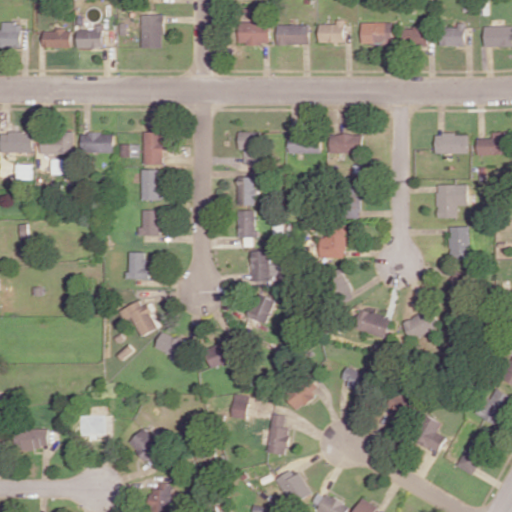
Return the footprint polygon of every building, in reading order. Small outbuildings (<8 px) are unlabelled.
[(144,47),(166,47),(165,13),(143,14),(144,47)] [(338,23),(321,23),(321,41),(346,42),(347,19),(338,18),(338,23)] [(240,43),(271,44),(271,21),(240,21),(240,43)] [(394,22),(363,21),(363,43),(394,43),(394,22)] [(0,28),(0,46),(24,47),(24,22),(5,22),(4,29),(0,28)] [(442,44),(467,45),(468,22),(460,22),(460,27),(443,26),(442,44)] [(278,24),(278,43),(311,43),(311,23),(278,24)] [(486,46),(511,45),(511,25),(486,26),(486,46)] [(80,48),(106,47),(105,27),(79,28),(80,48)] [(403,44),(430,46),(431,29),(404,27),(403,44)] [(46,28),(46,46),(74,46),(74,29),(46,28)] [(146,162),(166,163),(166,130),(147,129),(146,162)] [(241,149),(246,148),(246,164),(263,164),(262,130),(240,131),(241,149)] [(3,151),(36,151),(36,131),(3,131),(3,151)] [(478,137),(478,154),(509,153),(508,131),(494,131),(494,137),(478,137)] [(76,153),(76,132),(44,132),(44,152),(76,153)] [(117,133),(85,132),(84,151),(117,152),(117,133)] [(364,134),(332,133),(331,152),(364,153),(364,134)] [(437,152),(469,152),(469,133),(437,133),(437,152)] [(322,152),(322,135),(290,134),(290,151),(322,152)] [(133,143),(124,142),(124,156),(133,156),(134,151),(133,151),(133,143)] [(35,164),(19,163),(19,179),(35,180),(35,164)] [(144,198),(162,199),(163,168),(145,168),(144,198)] [(258,204),(259,176),(240,176),(240,203),(258,204)] [(469,204),(469,183),(437,184),(438,217),(459,217),(458,205),(469,204)] [(362,216),(361,187),(344,188),(345,217),(362,216)] [(141,234),(165,234),(165,208),(146,208),(145,226),(141,226),(141,234)] [(240,209),(241,236),(258,236),(257,209),(240,209)] [(450,226),(451,258),(471,258),(470,225),(450,226)] [(321,257),(347,256),(346,227),(326,228),(326,237),(321,237),(321,257)] [(254,280),(271,281),(271,250),(254,250),(254,280)] [(131,278),(150,278),(150,251),(131,251),(131,278)] [(340,297),(353,292),(343,270),(330,275),(340,297)] [(278,300),(261,292),(249,319),(267,327),(278,300)] [(135,316),(144,335),(161,327),(149,303),(145,306),(142,300),(122,309),(127,320),(135,316)] [(434,307),(404,322),(413,339),(442,325),(434,307)] [(392,315),(360,309),(356,329),(388,336),(392,315)] [(180,359),(188,341),(165,330),(157,348),(180,359)] [(213,366),(240,359),(234,338),(207,346),(213,366)] [(349,380),(347,386),(364,393),(372,373),(348,364),(343,378),(349,380)] [(288,391),(296,408),(317,399),(312,387),(315,385),(313,380),(288,391)] [(511,396),(511,393),(493,387),(482,417),(502,424),(511,396)] [(250,393),(235,392),(234,417),(249,417),(250,393)] [(269,451),(289,454),(291,427),(286,426),(287,414),(273,413),(269,451)] [(419,441),(441,452),(449,436),(439,432),(443,422),(430,416),(419,441)] [(16,447),(49,448),(50,428),(17,427),(16,447)] [(131,441),(155,466),(169,452),(145,427),(131,441)] [(474,474),(487,450),(471,441),(458,465),(474,474)] [(295,475),(292,470),(279,477),(292,504),(313,493),(302,471),(295,475)] [(157,487),(150,511),(155,511),(169,511),(177,485),(163,481),(161,488),(157,487)] [(347,511),(351,504),(327,493),(319,511),(321,511),(347,511)] [(382,511),(385,508),(362,497),(355,511),(382,511)]
